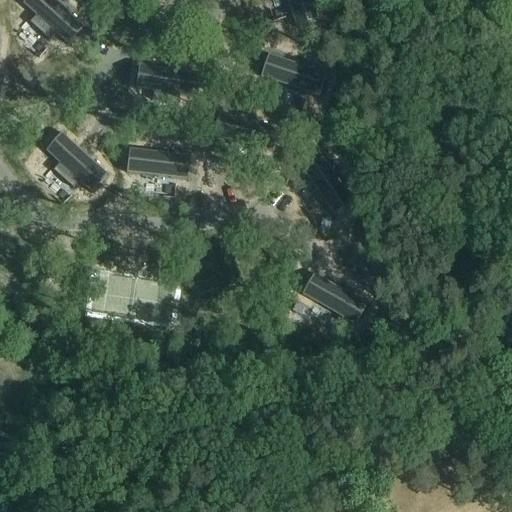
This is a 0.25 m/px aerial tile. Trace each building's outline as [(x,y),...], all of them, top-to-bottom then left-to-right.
[(79,0),(112,17),(121,0),(79,0)] [(185,0),(151,0),(149,19),(205,25),(207,2),(185,0)] [(346,0),(336,0),(325,10),(362,52),(378,38),(346,0)] [(266,11),(266,21),(284,21),(284,11),(266,11)] [(94,24),(94,33),(112,33),(112,24),(94,24)] [(169,30),(169,39),(187,39),(187,30),(169,30)] [(39,50),(20,62),(51,109),(70,96),(39,50)] [(366,54),(366,64),(384,64),(384,54),(366,54)] [(238,68),(224,86),(270,119),(283,101),(238,68)] [(129,73),(122,94),(176,110),(182,88),(129,73)] [(339,73),(331,94),(384,112),(392,91),(339,73)] [(45,115),(45,124),(63,124),(63,115),(45,115)] [(165,119),(165,128),(183,128),(183,119),(165,119)] [(357,122),(357,131),(375,131),(375,122),(357,122)] [(265,129),(264,138),(282,138),(283,129),(265,129)] [(329,231),(331,222),(322,221),(321,230),(329,231)] [(306,310),(297,306),(293,313),(301,318),(306,310)]
